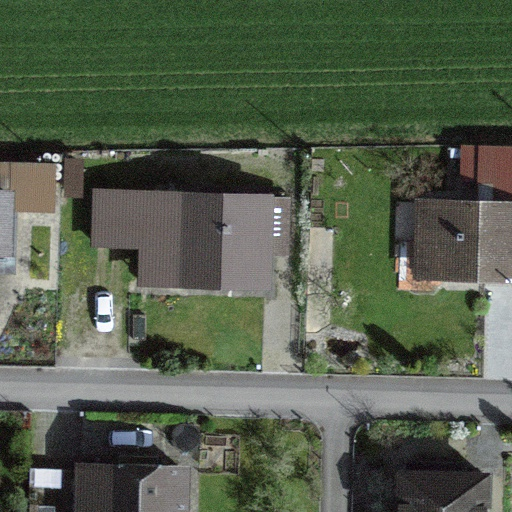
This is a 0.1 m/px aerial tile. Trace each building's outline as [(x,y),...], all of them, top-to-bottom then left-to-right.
[(0,261),(4,261),(6,207),(53,207),(53,181),(40,179),(41,164),(0,162),(0,261)] [(264,198),(96,193),(95,243),(180,246),(179,281),(262,284),(264,198)] [(511,204),(420,202),(418,274),(511,276),(511,204)] [(128,467),(81,466),(79,511),(176,511),(178,468),(156,468),(157,456),(129,455),(128,467)] [(401,511),(482,511),(484,476),(403,474),(401,511)]
